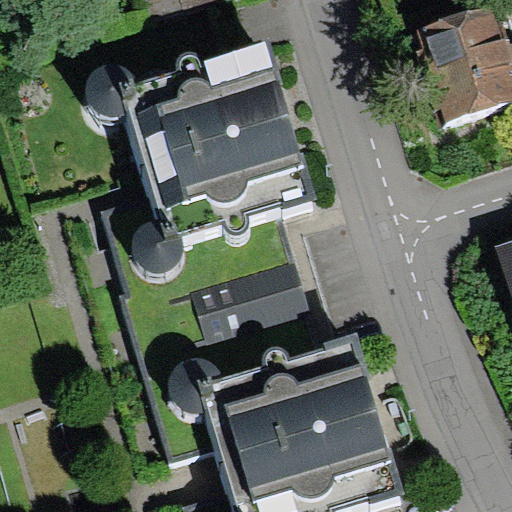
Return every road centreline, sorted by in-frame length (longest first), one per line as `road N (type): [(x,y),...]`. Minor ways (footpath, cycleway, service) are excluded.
road 1 (residential): [(511,502),(436,343),(400,231)]
road 2 (residential): [(400,231),(327,0)]
